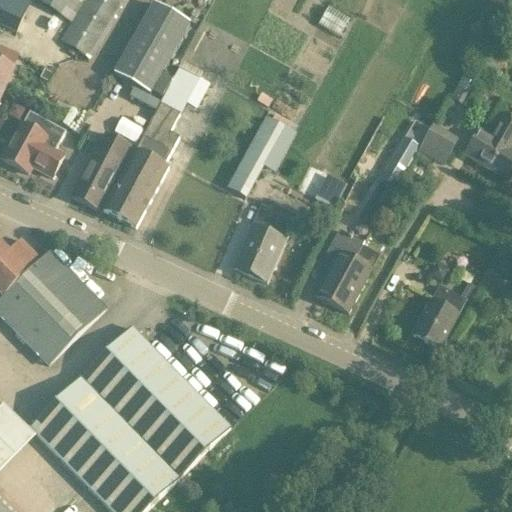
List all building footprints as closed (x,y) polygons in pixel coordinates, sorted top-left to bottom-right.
[(0,0),(0,26),(16,34),(31,0),(0,0)] [(34,0),(74,24),(62,43),(89,61),(127,0),(34,0)] [(114,76),(150,97),(190,26),(154,6),(114,76)] [(330,7),(319,29),(341,39),(351,17),(330,7)] [(0,100),(14,69),(0,63),(0,100)] [(24,112),(14,106),(9,116),(19,121),(24,112)] [(169,170),(164,168),(179,140),(170,135),(180,117),(161,107),(136,153),(135,152),(103,213),(136,231),(169,170)] [(23,127),(22,126),(2,162),(28,177),(32,170),(52,181),(64,159),(55,154),(66,134),(30,115),(23,127)] [(511,174),(511,122),(504,118),(491,139),(480,132),(466,158),(507,182),(511,174)] [(228,191),(246,201),(284,132),(266,122),(228,191)] [(459,142),(433,127),(418,154),(444,168),(459,142)] [(95,150),(70,200),(97,214),(130,149),(104,136),(96,151),(95,150)] [(404,141),(380,182),(394,190),(418,149),(404,141)] [(419,156),(415,163),(427,169),(431,162),(419,156)] [(315,201),(334,210),(346,186),(327,176),(315,201)] [(263,203),(252,228),(252,227),(233,271),(267,285),(286,242),(285,242),(295,217),(263,203)] [(313,298),(331,308),(356,264),(354,263),(364,245),(350,238),(350,239),(339,233),(320,267),(328,271),(313,298)] [(0,296),(3,300),(0,303),(0,318),(49,368),(106,312),(50,255),(41,263),(20,242),(9,253),(0,244),(0,296)] [(348,317),(372,273),(356,264),(331,308),(348,317)] [(429,277),(442,284),(449,272),(436,265),(429,277)] [(463,274),(459,282),(471,288),(475,280),(463,274)] [(465,303),(460,300),(440,287),(431,303),(412,338),(440,353),(459,318),(458,318),(465,303)] [(30,430),(109,511),(148,511),(230,431),(132,330),(30,430)] [(0,476),(32,443),(2,413),(0,415),(0,476)]
